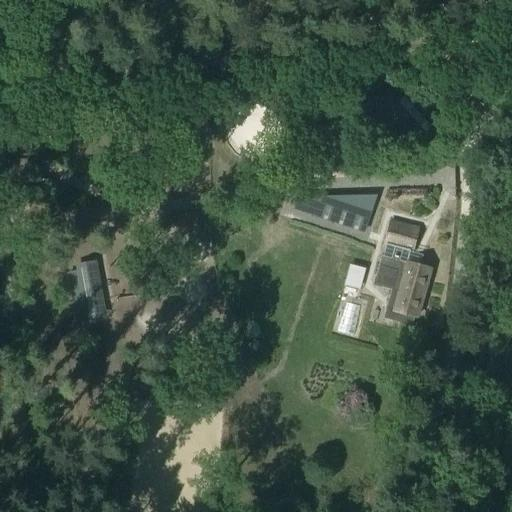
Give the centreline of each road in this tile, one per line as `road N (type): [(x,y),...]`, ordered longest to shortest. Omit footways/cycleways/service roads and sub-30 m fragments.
road 1 (track): [(480,37),(0,76)]
road 2 (track): [(466,177),(480,37)]
